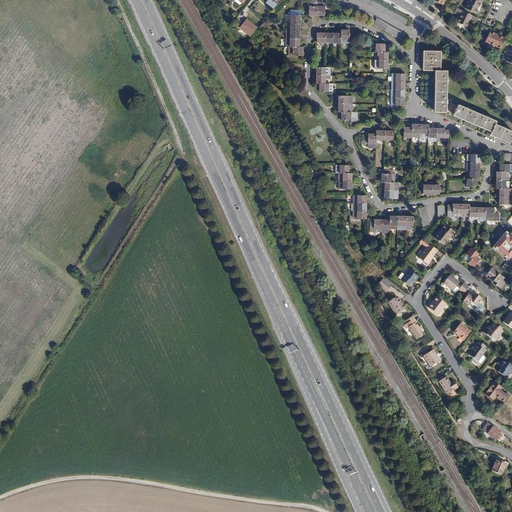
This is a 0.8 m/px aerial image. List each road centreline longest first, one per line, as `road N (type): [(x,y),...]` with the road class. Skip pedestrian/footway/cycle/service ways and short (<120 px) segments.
road 1 (primary): [(378,504),(146,0)]
road 2 (primary): [(134,0),(293,352)]
road 3 (track): [(326,511),(109,478),(53,480),(0,501)]
road 4 (track): [(117,0),(183,152),(127,237)]
road 5 (residential): [(497,303),(452,264),(438,269),(417,299),(470,390),(472,418)]
road 6 (residential): [(346,135),(309,85),(314,28),(351,22),(415,54)]
road 7 (residential): [(346,135),(376,200),(387,207),(476,195),(497,148)]
road 8 (primary): [(293,352),(369,511)]
road 9 (secondary): [(293,352),(359,511)]
